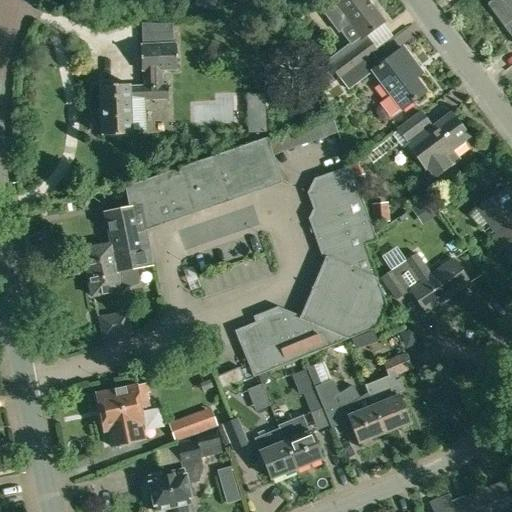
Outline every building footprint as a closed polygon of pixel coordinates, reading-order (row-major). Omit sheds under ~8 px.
[(212,12),(216,0),(195,0),(194,5),(212,12)] [(383,23),(365,0),(334,0),(321,10),(338,33),(348,25),(359,39),(328,62),(340,78),(372,55),(371,53),(375,50),(365,37),(383,23)] [(511,0),(491,0),(487,3),(511,36),(511,0)] [(99,109),(98,109),(98,118),(99,117),(100,136),(109,135),(109,136),(130,135),(130,131),(143,131),(142,102),(144,102),(144,90),(168,88),(168,84),(164,84),(163,72),(177,71),(176,43),(139,44),(140,87),(129,87),(129,85),(99,86),(99,109)] [(380,66),(372,55),(340,78),(348,89),(373,71),(390,95),(380,103),(390,117),(425,91),(415,77),(421,73),(403,49),(380,66)] [(156,89),(157,102),(176,101),(175,88),(156,89)] [(427,168),(435,177),(459,160),(452,151),(464,143),(462,141),(468,136),(451,113),(431,127),(420,113),(398,129),(407,141),(407,140),(410,144),(407,146),(425,169),(427,168)] [(265,120),(247,121),(248,133),(265,132),(265,120)] [(83,249),(91,296),(122,291),(121,287),(137,284),(134,269),(152,265),(145,229),(281,182),(266,140),(126,188),(130,208),(105,213),(111,244),(83,249)] [(355,179),(360,177),(364,176),(359,163),(356,164),(350,166),(355,179)] [(254,377),(263,373),(377,327),(386,306),(363,244),(375,240),(350,167),(315,179),(308,193),(315,211),(313,211),(309,219),(323,258),(325,259),(301,318),(277,308),(263,314),(265,319),(236,331),(254,377)] [(505,247),(511,255),(511,254),(511,206),(509,203),(511,200),(511,194),(507,188),(477,210),(497,236),(490,242),(498,252),(505,247)] [(416,215),(424,210),(429,218),(438,212),(428,197),(411,209),(416,215)] [(371,204),(373,223),(390,221),(388,202),(371,204)] [(427,222),(434,236),(449,228),(441,214),(427,222)] [(416,254),(393,271),(392,269),(380,277),(395,300),(409,290),(426,314),(469,284),(452,259),(430,275),(416,254)] [(128,312),(114,315),(117,335),(131,332),(128,312)] [(411,330),(400,334),(404,345),(408,347),(417,344),(411,330)] [(370,402),(383,434),(409,423),(398,396),(397,397),(396,395),(404,391),(400,379),(399,379),(397,375),(411,369),(405,352),(382,362),(388,377),(365,386),(371,402),(370,402)] [(215,377),(221,389),(244,380),(239,367),(215,377)] [(295,373),(299,383),(310,378),(306,368),(295,373)] [(359,443),(383,434),(370,402),(365,404),(362,395),(360,396),(353,384),(339,393),(330,379),(313,386),(314,388),(329,425),(331,428),(342,424),(347,435),(354,432),(359,443)] [(107,431),(110,446),(144,439),(141,424),(143,424),(139,406),(149,405),(146,394),(149,393),(147,383),(136,386),(136,385),(97,393),(105,432),(107,431)] [(310,413),(317,430),(329,425),(314,388),(302,393),(310,413)] [(205,410),(179,419),(185,436),(212,427),(205,410)] [(278,425),(279,429),(296,469),(321,458),(310,431),(309,432),(302,416),(278,425)] [(222,425),(233,451),(247,445),(237,419),(222,425)] [(229,442),(222,425),(216,427),(223,444),(229,442)] [(259,452),(270,480),(296,469),(279,429),(255,439),(260,452),(259,452)] [(173,511),(191,511),(192,511),(190,502),(190,501),(186,485),(198,482),(203,467),(198,447),(219,441),(217,430),(195,435),(196,440),(176,444),(176,446),(182,471),(148,479),(151,494),(149,497),(151,505),(154,507),(155,509),(172,506),(173,511)] [(235,482),(221,486),(226,503),(239,499),(235,482)] [(511,511),(511,504),(503,482),(452,503),(449,495),(430,503),(433,511),(511,511)]
